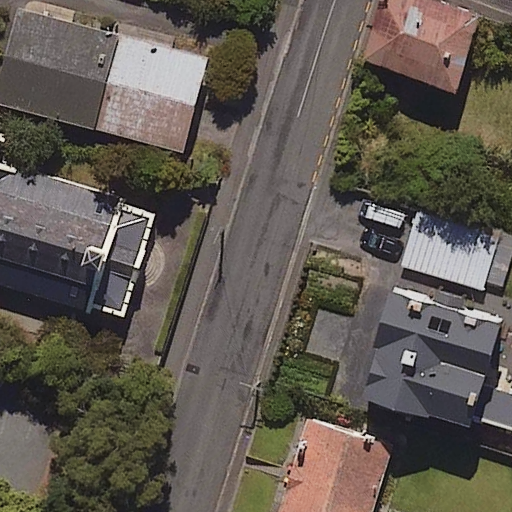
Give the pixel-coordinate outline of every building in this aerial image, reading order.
[(484,14),(442,0),(392,0),(376,50),(461,79),(484,14)] [(0,94),(101,120),(124,30),(23,4),(0,92),(0,94)] [(124,30),(101,120),(189,143),(212,52),(124,30)] [(0,276),(97,305),(99,297),(132,307),(161,203),(3,158),(11,131),(0,127),(0,276)] [(511,260),(511,229),(423,203),(405,260),(503,290),(511,260)] [(511,320),(511,317),(371,273),(339,372),(511,426),(511,348),(504,346),(511,320)] [(375,511),(399,441),(316,413),(282,511),(375,511)]
